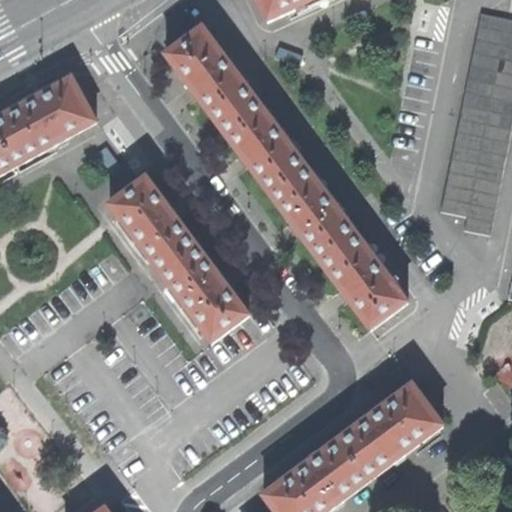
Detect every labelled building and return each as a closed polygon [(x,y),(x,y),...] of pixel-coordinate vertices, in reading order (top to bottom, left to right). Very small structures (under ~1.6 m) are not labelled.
[(257,0),(269,24),(322,0),(257,0)] [(435,224),(488,235),(511,115),(511,20),(478,14),(435,224)] [(347,300),(372,333),(409,306),(203,32),(167,58),(195,95),(246,164),(296,232),(347,300)] [(0,176),(95,125),(71,81),(38,100),(0,120),(0,176)] [(147,181),(110,208),(212,345),(248,319),(220,281),(173,217),(147,181)] [(444,428),(414,389),(367,423),(308,466),(263,498),(273,511),(330,511),(333,510),(335,511),(346,503),(345,501),(393,466),(395,466),(406,458),(406,457),(444,428)]
